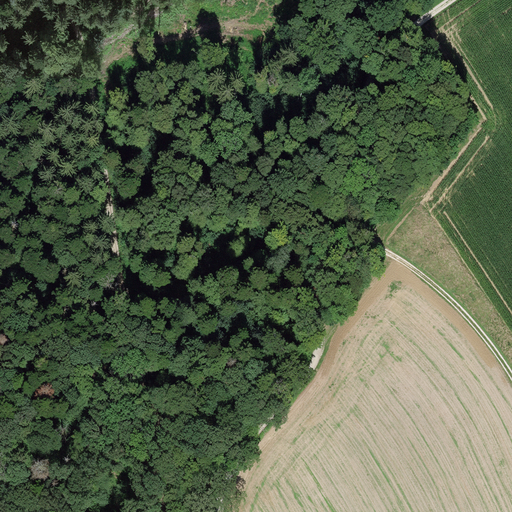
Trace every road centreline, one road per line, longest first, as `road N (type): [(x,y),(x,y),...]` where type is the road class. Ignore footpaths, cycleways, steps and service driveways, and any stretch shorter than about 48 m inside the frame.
road 1 (track): [(212,511),(240,448),(311,363),(319,257),(354,143),(361,87),(394,41),(447,0)]
road 2 (track): [(213,511),(158,430),(133,374),(100,210),(102,144),(62,0)]
road 3 (track): [(511,379),(438,291),(330,227)]
